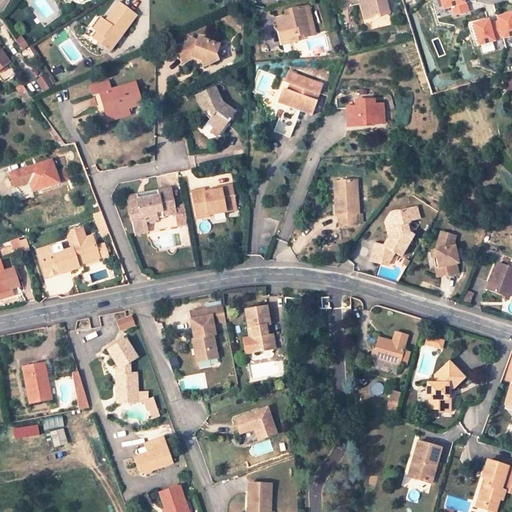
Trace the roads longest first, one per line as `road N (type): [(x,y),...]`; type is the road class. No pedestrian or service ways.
road 1 (unclassified): [(137,293),(213,280),(335,279),(511,335)]
road 2 (unknown): [(61,308),(130,486),(203,473)]
road 3 (residential): [(209,488),(137,293)]
road 4 (residential): [(179,163),(98,184),(137,293)]
road 5 (unknown): [(331,116),(280,248),(279,276)]
road 6 (unclassified): [(0,321),(137,293)]
